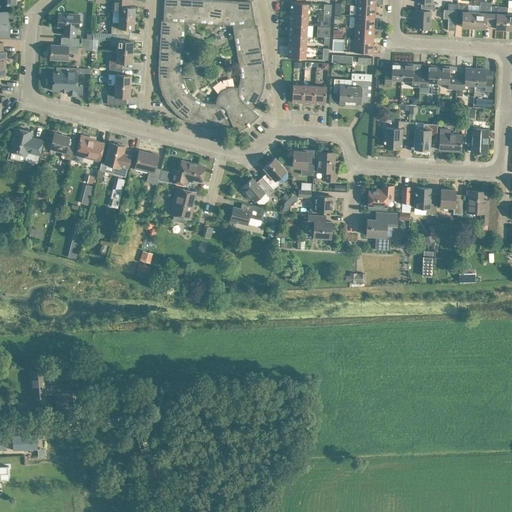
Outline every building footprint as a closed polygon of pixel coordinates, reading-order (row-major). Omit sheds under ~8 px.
[(119,11),(119,16),(134,17),(135,6),(130,6),(130,0),(112,0),(112,10),(119,11)] [(208,127),(213,128),(217,127),(221,127),(225,126),(227,126),(225,121),(230,120),(235,132),(242,129),(245,127),(251,123),(256,118),(259,115),(249,106),(251,102),(256,105),(257,103),(260,97),(262,92),(263,88),(264,83),(264,78),(264,73),(264,67),(257,26),(255,26),(251,2),(222,0),(164,0),(163,17),(164,17),(164,21),(161,21),(158,70),(158,73),(158,75),(158,78),(159,82),(159,83),(160,86),(160,88),(162,92),(162,93),(164,97),(165,99),(166,102),(168,104),(169,106),(172,109),(174,111),(175,112),(176,113),(178,115),(182,118),(184,119),(186,120),(188,122),(191,123),(194,124),(197,125),(199,126),(202,126),(205,127),(208,127)] [(421,2),(421,8),(434,9),(435,2),(433,2),(432,0),(414,0),(415,2),(421,2)] [(308,3),(291,2),(290,13),(307,14),(308,3)] [(479,12),(473,12),(472,27),(484,28),(484,23),(490,23),(491,6),(491,2),(480,2),(480,6),(479,6),(479,12)] [(374,17),(375,4),(356,3),(355,15),(374,17)] [(457,5),(456,10),(456,23),(462,23),(461,27),(472,27),(473,12),(467,12),(467,5),(457,5)] [(508,7),(501,7),(491,6),(490,23),(496,24),(495,29),(506,29),(507,14),(508,7)] [(455,30),(456,23),(456,10),(443,9),(443,11),(443,19),(448,19),(447,30),(455,30)] [(415,28),(422,28),(430,29),(431,11),(414,10),(414,16),(415,16),(415,28)] [(65,29),(64,29),(63,35),(76,36),(76,28),(78,28),(79,14),(58,13),(57,27),(65,27),(65,29)] [(290,13),(289,24),(307,25),(307,14),(290,13)] [(330,26),(331,18),(331,15),(323,15),(323,21),(321,21),(321,25),(330,26)] [(354,28),(374,29),(374,17),(355,15),(354,28)] [(134,29),(134,17),(119,16),(112,16),(111,33),(129,34),(130,28),(134,29)] [(306,36),(307,25),(289,24),(289,35),(306,36)] [(317,36),(324,37),(330,37),(330,26),(321,25),(318,25),(317,36)] [(354,28),(354,40),(373,41),(374,29),(354,28)] [(117,51),(132,52),(133,41),(129,40),(129,34),(111,33),(94,32),(94,33),(93,38),(111,40),(111,44),(117,45),(117,51)] [(289,35),(288,46),(306,47),(306,36),(289,35)] [(51,44),(50,59),(60,59),(68,60),(68,52),(78,53),(79,40),(79,38),(61,37),(61,45),(51,44)] [(85,49),(92,49),(93,39),(86,38),(82,38),(81,45),(85,49)] [(343,39),(333,39),(332,51),(343,51),(343,39)] [(372,53),(373,41),(354,40),(353,52),(372,53)] [(288,46),(288,57),(305,58),(306,47),(288,46)] [(109,67),(122,68),(122,62),(131,63),(132,52),(117,51),(117,57),(110,56),(109,67)] [(401,80),(402,63),(392,62),(391,72),(385,71),(384,84),(391,85),(391,80),(401,80)] [(412,73),(413,63),(402,63),(401,80),(411,81),(411,86),(419,87),(420,74),(412,73)] [(437,93),(438,83),(439,65),(428,65),(428,74),(420,74),(419,87),(427,87),(428,86),(431,86),(430,93),(437,93)] [(439,65),(438,83),(447,83),(447,89),(455,89),(456,76),(449,76),(449,66),(439,65)] [(56,70),(53,70),(52,90),(68,91),(68,94),(76,95),(77,72),(80,72),(81,68),(56,66),(56,70)] [(115,85),(130,86),(131,75),(122,74),(122,68),(109,67),(109,74),(116,74),(115,85)] [(456,76),(455,89),(456,89),(456,95),(462,96),(463,90),(464,90),(464,85),(474,85),(475,68),(465,67),(464,77),(456,76)] [(484,91),(491,91),(492,78),(485,78),(486,68),(475,68),(474,85),(484,86),(484,91)] [(339,93),(339,102),(349,103),(351,79),(345,79),(334,79),(333,92),(339,93)] [(356,80),(351,79),(349,103),(361,104),(361,99),(370,99),(371,80),(356,80)] [(293,84),(292,102),(303,102),(304,85),(293,84)] [(107,104),(126,105),(126,97),(130,97),(130,86),(115,85),(115,91),(108,91),(107,104)] [(304,85),(303,102),(314,103),(315,85),(304,85)] [(314,103),(325,104),(326,86),(315,85),(314,103)] [(474,98),(474,106),(492,107),(492,99),(474,98)] [(467,109),(466,117),(475,117),(475,109),(467,109)] [(384,139),(383,139),(383,141),(384,141),(384,146),(400,147),(401,138),(408,138),(409,121),(398,120),(398,128),(385,127),(384,139)] [(466,121),(466,122),(466,128),(465,143),(472,143),(471,151),(486,152),(488,129),(473,128),(473,121),(466,121)] [(437,124),(423,123),(423,130),(415,129),(414,148),(429,149),(430,138),(436,138),(436,141),(437,124)] [(32,131),(15,127),(7,159),(24,164),(25,161),(37,163),(43,140),(30,137),(32,131)] [(440,129),(439,149),(460,151),(461,135),(449,135),(449,129),(440,129)] [(71,159),(74,146),(68,144),(70,137),(54,133),(50,148),(62,151),(61,157),(71,159)] [(100,159),(104,143),(89,140),(90,138),(81,135),(76,153),(100,159)] [(130,155),(129,160),(122,158),(123,153),(125,146),(110,142),(107,152),(104,162),(101,161),(99,169),(113,173),(125,176),(129,160),(131,155),(130,155)] [(45,150),(42,150),(40,158),(48,160),(50,151),(45,150)] [(301,174),(313,175),(314,157),(307,157),(307,151),(293,150),(292,166),(301,167),(301,174)] [(139,151),(136,161),(135,167),(149,171),(146,181),(157,184),(157,183),(161,169),(155,167),(158,155),(151,153),(151,154),(139,151)] [(336,180),(337,166),(337,160),(334,160),(334,152),(318,151),(317,171),(323,171),(323,179),(336,180)] [(286,170),(281,165),(275,157),(263,167),(267,172),(262,176),(263,178),(273,189),(278,184),(278,183),(278,182),(279,181),(284,181),(288,178),(288,173),(286,170)] [(174,170),(171,181),(186,185),(188,177),(201,181),(205,166),(181,160),(179,171),(174,170)] [(89,174),(87,182),(88,182),(93,184),(95,176),(89,174)] [(118,177),(115,190),(122,191),(125,179),(118,177)] [(273,189),(263,178),(257,183),(252,178),(241,188),(250,198),(252,197),(255,200),(258,203),(264,203),(268,199),(269,196),(275,191),(273,189)] [(86,184),(81,202),(89,205),(94,186),(86,184)] [(43,201),(50,192),(40,185),(34,194),(34,195),(32,203),(41,205),(42,200),(43,201)] [(368,209),(378,210),(386,210),(387,199),(392,199),(393,186),(382,185),(382,191),(369,190),(368,205),(368,209)] [(402,186),(401,196),(401,202),(410,203),(411,187),(402,186)] [(171,213),(174,214),(172,220),(185,223),(187,217),(190,218),(193,206),(191,206),(195,192),(177,187),(171,213)] [(436,198),(430,197),(430,188),(417,187),(416,192),(415,192),(414,207),(426,207),(426,214),(435,214),(436,198)] [(440,198),(439,198),(439,206),(453,207),(453,214),(461,214),(462,197),(454,197),(455,189),(441,188),(440,198)] [(480,213),(480,223),(483,224),(487,224),(488,204),(482,204),(482,191),(467,190),(466,212),(466,214),(468,217),(472,217),(475,215),(475,212),(480,213)] [(332,196),(322,195),(313,195),(313,201),(310,201),(310,210),(313,210),(313,211),(325,211),(332,211),(332,196)] [(233,206),(230,220),(247,224),(247,223),(255,225),(257,219),(261,220),(264,208),(251,205),(250,211),(233,206)] [(367,219),(366,235),(376,235),(375,249),(389,250),(390,236),(385,236),(385,224),(391,224),(395,225),(396,213),(386,213),(376,212),(376,219),(367,219)] [(331,221),(325,221),(325,215),(308,214),(307,224),(314,224),(313,236),(330,237),(331,221)] [(486,237),(487,224),(483,224),(480,223),(478,223),(477,238),(486,238),(486,237)] [(150,237),(155,235),(156,231),(152,228),(148,229),(147,233),(150,237)] [(435,240),(433,234),(422,237),(425,244),(435,240)] [(73,238),(68,258),(76,260),(81,240),(73,238)] [(432,256),(423,256),(422,276),(432,276),(432,256)] [(153,270),(156,262),(145,258),(142,265),(153,270)] [(357,274),(357,282),(366,283),(366,273),(359,273),(359,274),(357,274)] [(46,368),(39,369),(29,370),(31,397),(49,395),(46,368)] [(73,412),(72,405),(71,394),(55,396),(57,414),(73,412)] [(37,435),(12,436),(13,450),(37,449),(37,435)]
